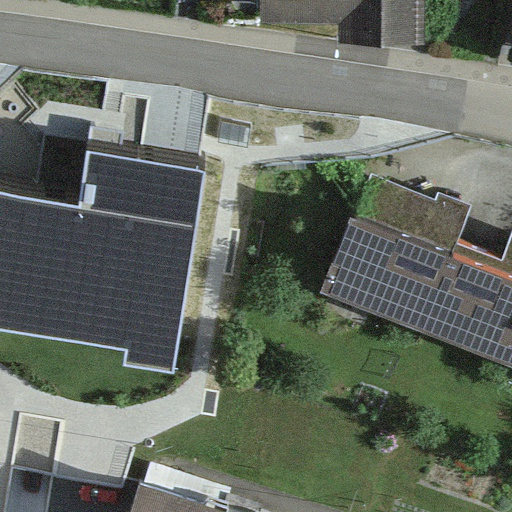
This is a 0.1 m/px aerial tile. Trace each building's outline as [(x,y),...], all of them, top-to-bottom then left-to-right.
[(419,0),(260,0),(261,22),(419,20),(419,0)] [(215,115),(69,95),(60,164),(0,156),(0,273),(189,299),(215,115)] [(330,274),(451,319),(479,244),(453,235),(464,205),(368,170),(330,274)] [(479,244),(451,319),(511,341),(511,229),(503,253),(479,244)] [(277,381),(252,449),(309,470),(334,402),(277,381)] [(252,511),(146,478),(135,511),(252,511)]
